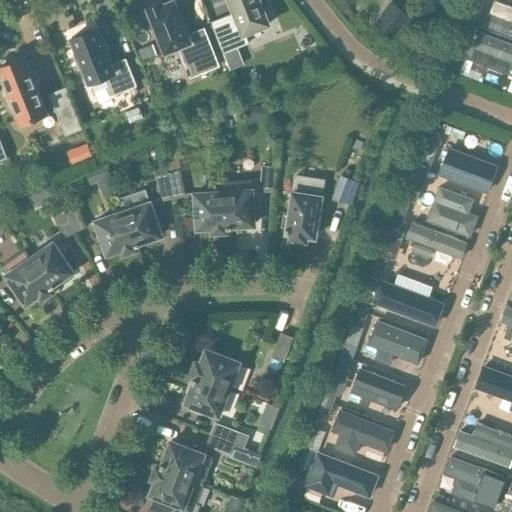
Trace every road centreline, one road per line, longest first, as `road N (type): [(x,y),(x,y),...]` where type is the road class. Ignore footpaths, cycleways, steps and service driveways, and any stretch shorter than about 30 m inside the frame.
road 1 (residential): [(511,158),(384,511)]
road 2 (residential): [(411,511),(511,258)]
road 3 (residential): [(0,455),(4,420),(50,359),(154,298)]
road 4 (residential): [(79,507),(154,298)]
road 5 (residential): [(154,298),(227,285),(300,290)]
